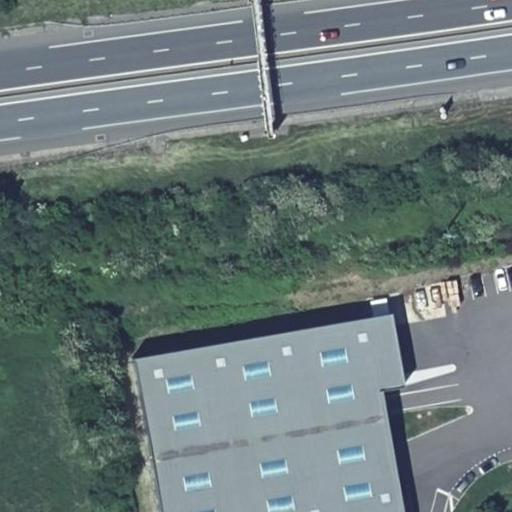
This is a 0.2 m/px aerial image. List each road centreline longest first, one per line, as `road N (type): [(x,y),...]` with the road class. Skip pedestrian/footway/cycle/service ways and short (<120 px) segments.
road 1 (motorway): [(0,129),(511,52)]
road 2 (motorway): [(511,2),(0,72)]
